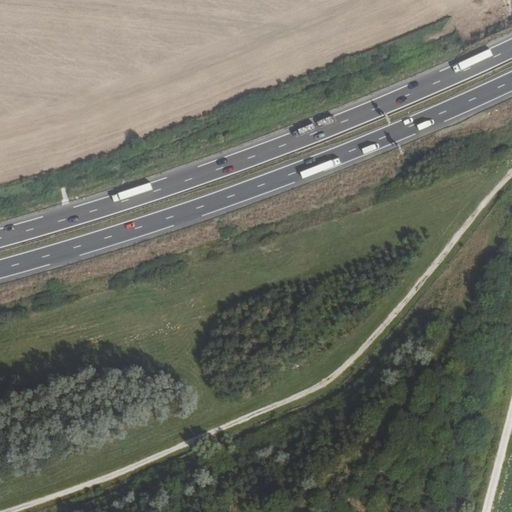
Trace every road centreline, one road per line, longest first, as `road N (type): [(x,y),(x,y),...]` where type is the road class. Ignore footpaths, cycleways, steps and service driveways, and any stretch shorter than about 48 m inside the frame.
road 1 (trunk): [(511,48),(269,150),(0,236)]
road 2 (trunk): [(0,268),(168,218),(511,81)]
